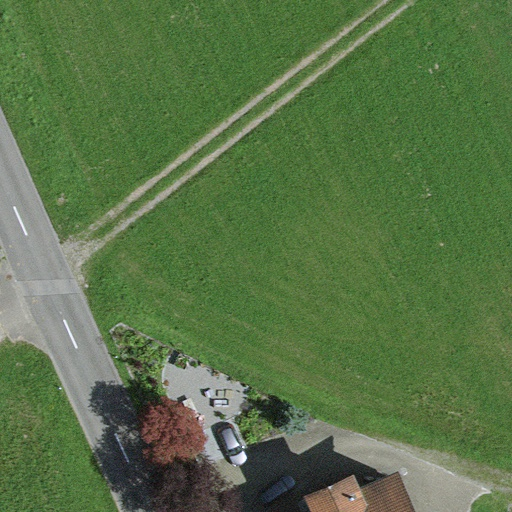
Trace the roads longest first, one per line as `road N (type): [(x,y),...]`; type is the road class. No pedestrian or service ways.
road 1 (track): [(53,267),(396,0)]
road 2 (tertiary): [(0,150),(163,511)]
